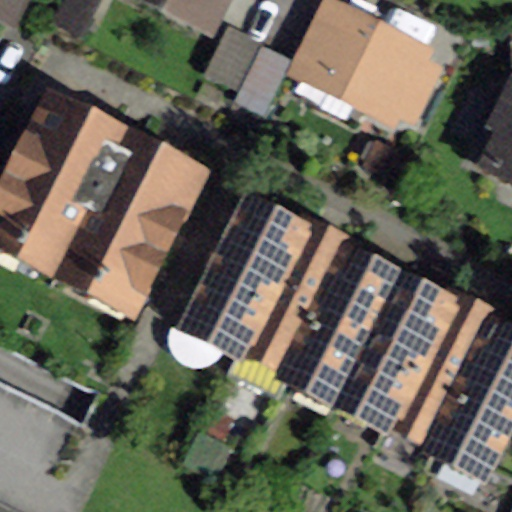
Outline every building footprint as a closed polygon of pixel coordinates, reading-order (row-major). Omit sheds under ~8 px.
[(0,0),(0,9),(10,15),(17,0),(0,0)] [(68,0),(55,26),(80,38),(99,0),(68,0)] [(167,0),(203,18),(211,0),(167,0)] [(353,19),(324,78),(391,112),(423,53),(353,19)] [(511,97),(482,157),(511,172),(511,97)] [(52,109),(0,212),(0,233),(23,245),(19,252),(99,293),(103,285),(134,301),(195,181),(52,109)] [(191,325),(241,350),(298,236),(247,211),(229,248),(220,251),(210,272),(213,280),(191,325)] [(301,229),(298,236),(244,344),(293,368),(350,254),(301,229)] [(396,285),(347,261),(290,374),(338,399),(340,396),(396,285)] [(338,399),(388,423),(391,417),(444,310),(396,285),(340,396),(338,399)] [(435,447),(436,448),(438,445),(497,327),(448,303),(444,310),(391,417),(438,440),(435,447)] [(497,327),(438,445),(436,448),(487,473),(509,428),(511,427),(511,343),(495,335),(498,328),(497,327)] [(250,429),(218,412),(201,444),(234,461),(250,429)]
